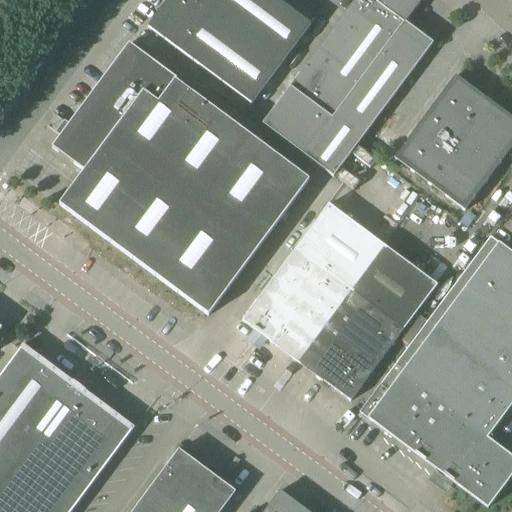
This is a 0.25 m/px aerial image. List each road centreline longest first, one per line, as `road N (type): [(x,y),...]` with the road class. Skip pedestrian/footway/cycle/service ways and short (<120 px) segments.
road 1 (residential): [(364,511),(0,242)]
road 2 (unclassified): [(0,143),(107,0)]
